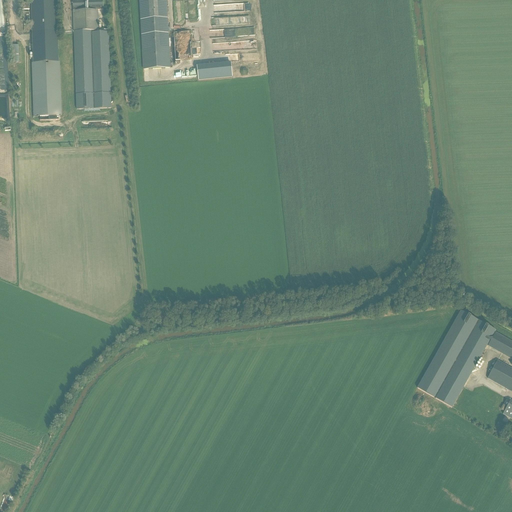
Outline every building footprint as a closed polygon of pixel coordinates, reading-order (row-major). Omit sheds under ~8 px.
[(56,0),(31,0),(33,63),(32,63),(34,116),(37,116),(40,116),(40,121),(59,120),(59,115),(61,115),(59,62),(58,62),(57,34),(56,0)] [(72,0),(73,9),(74,9),(75,33),(74,33),(77,110),(111,109),(109,32),(109,30),(99,30),(98,10),(104,9),(103,0),(72,0)] [(139,0),(143,71),(170,69),(165,0),(139,0)] [(223,12),(247,11),(246,4),(223,5),(223,12)] [(211,25),(253,23),(252,15),(213,17),(213,22),(210,22),(211,25)] [(238,29),(211,30),(211,37),(238,36),(238,29)] [(194,65),(195,80),(230,78),(229,63),(194,65)] [(452,408),(495,330),(461,311),(417,388),(452,408)] [(487,379),(511,392),(511,342),(495,333),(488,346),(511,359),(511,368),(497,361),(487,379)] [(0,462),(0,472),(2,468),(4,469),(9,471),(11,467),(15,469),(18,462),(10,458),(8,463),(7,463),(6,465),(4,464),(0,462)]
